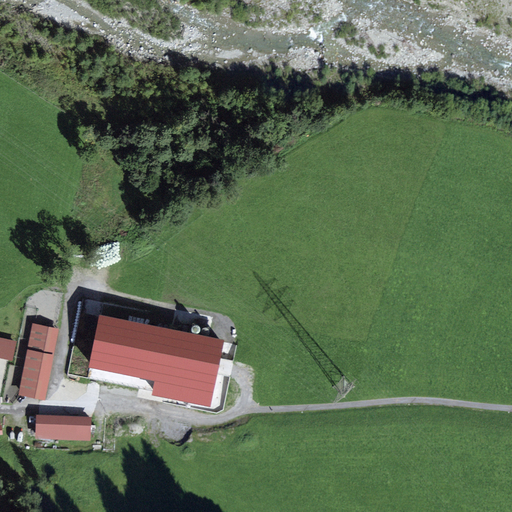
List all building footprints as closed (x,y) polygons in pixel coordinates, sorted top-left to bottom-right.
[(88,367),(155,381),(152,395),(210,407),(224,340),(99,315),(88,367)] [(60,329),(33,323),(18,395),(45,400),(60,329)] [(195,326),(193,326),(192,327),(192,328),(191,330),(192,331),(192,332),(193,333),(194,334),(196,334),(197,334),(198,333),(199,332),(200,331),(200,329),(199,328),(198,327),(197,326),(196,326),(195,326)] [(67,328),(64,341),(74,343),(77,331),(67,328)] [(16,341),(0,337),(0,358),(12,361),(16,341)] [(91,417),(36,414),(35,439),(90,441),(91,417)]
